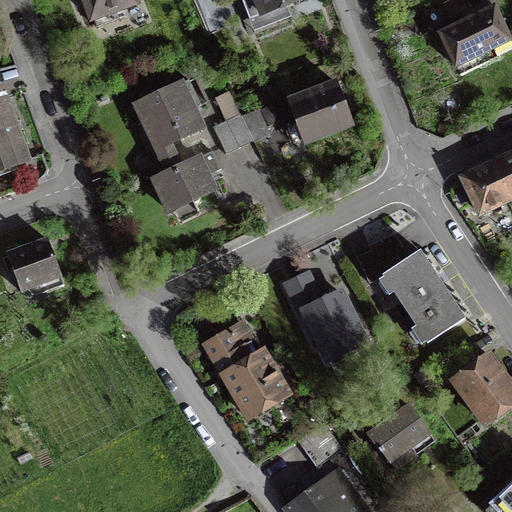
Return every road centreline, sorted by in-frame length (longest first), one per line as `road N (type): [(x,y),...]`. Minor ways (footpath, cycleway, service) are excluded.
road 1 (residential): [(411,180),(138,314)]
road 2 (residential): [(138,314),(272,511)]
road 3 (residential): [(15,0),(82,183)]
road 4 (residential): [(344,0),(411,180)]
road 5 (residential): [(511,334),(411,180)]
road 6 (residential): [(82,183),(138,314)]
